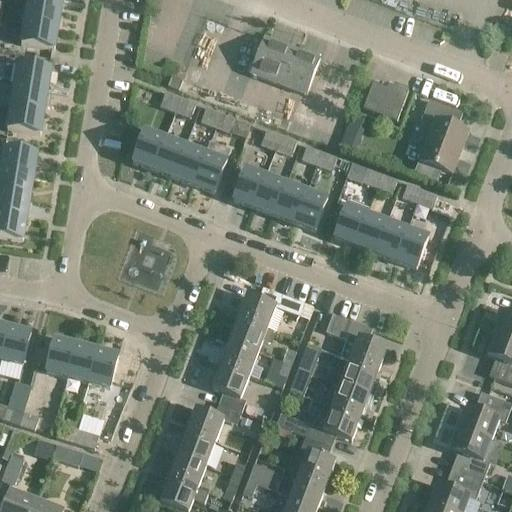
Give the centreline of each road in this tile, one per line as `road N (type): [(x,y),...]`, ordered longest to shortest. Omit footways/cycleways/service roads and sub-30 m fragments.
road 1 (residential): [(511,96),(272,0)]
road 2 (residential): [(445,327),(210,235)]
road 3 (residential): [(372,511),(445,327)]
road 4 (residential): [(81,185),(115,0)]
road 5 (residential): [(98,511),(163,343)]
road 6 (residential): [(210,235),(81,185)]
